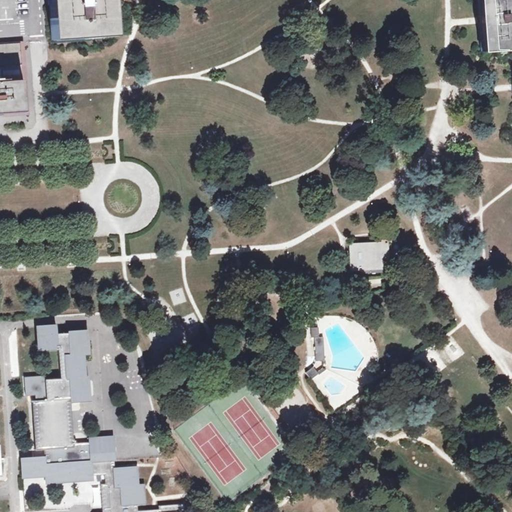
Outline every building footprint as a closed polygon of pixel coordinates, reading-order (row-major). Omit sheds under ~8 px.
[(111,0),(48,0),(51,41),(114,37),(111,0)] [(477,0),(479,21),(481,53),(511,51),(511,32),(511,24),(511,12),(510,0),(477,0)] [(0,44),(0,66),(21,65),(20,43),(0,44)] [(0,66),(0,81),(22,80),(21,65),(0,66)] [(22,80),(0,81),(0,113),(24,112),(22,80)] [(351,272),(383,270),(383,260),(389,260),(388,240),(381,240),(381,242),(349,244),(351,272)] [(184,511),(184,504),(158,507),(158,510),(137,511),(137,504),(146,503),(144,485),(138,486),(137,467),(115,469),(113,438),(89,439),(89,443),(74,444),(71,402),(90,401),(88,377),(85,377),(84,355),(89,354),(88,332),(56,334),(56,326),(37,327),(38,350),(59,348),(61,379),(45,380),(45,376),(25,378),(25,396),(36,396),(36,401),(32,402),(35,451),(44,450),(50,450),(51,458),(45,458),(21,460),(23,478),(45,477),(46,484),(92,480),(92,476),(104,476),(105,484),(100,485),(102,511),(184,511)] [(316,361),(324,360),(323,337),(315,337),(316,361)] [(431,374),(459,358),(446,337),(436,343),(437,344),(419,354),(431,374)] [(313,368),(306,373),(310,380),(318,374),(313,368)]
